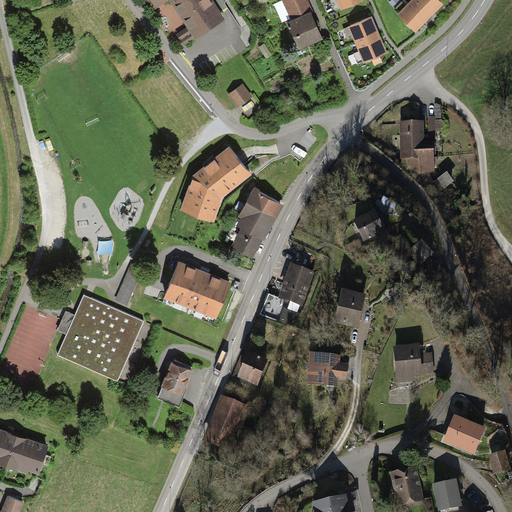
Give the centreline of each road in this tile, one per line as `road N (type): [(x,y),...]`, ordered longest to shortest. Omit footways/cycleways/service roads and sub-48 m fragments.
road 1 (tertiary): [(161,511),(281,229),(346,131)]
road 2 (residential): [(346,131),(421,194),(435,216),(511,420)]
road 3 (residential): [(130,0),(243,132),(323,116),(346,131)]
road 4 (track): [(419,69),(475,127),(482,198),(511,263)]
road 5 (tertiary): [(346,131),(446,46),(484,0)]
road 6 (residential): [(500,511),(474,474),(408,437),(353,456)]
road 7 (residential): [(353,456),(253,501),(246,511)]
